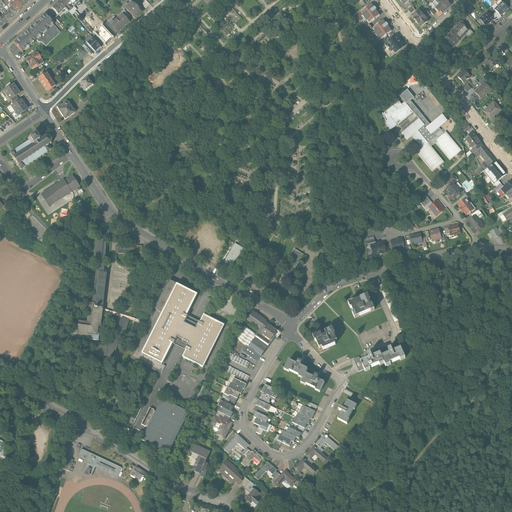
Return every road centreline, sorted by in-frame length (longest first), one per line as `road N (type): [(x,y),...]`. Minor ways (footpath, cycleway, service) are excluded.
road 1 (residential): [(291,325),(247,398),(249,435),(268,452),(294,453),(343,379),(297,336)]
road 2 (residential): [(72,155),(113,215),(291,325)]
road 3 (residential): [(0,384),(216,501)]
road 4 (track): [(511,346),(404,475),(350,497),(341,511)]
road 5 (residential): [(478,247),(343,280),(291,325)]
road 6 (residential): [(168,0),(44,110)]
road 7 (unknown): [(345,501),(412,386)]
